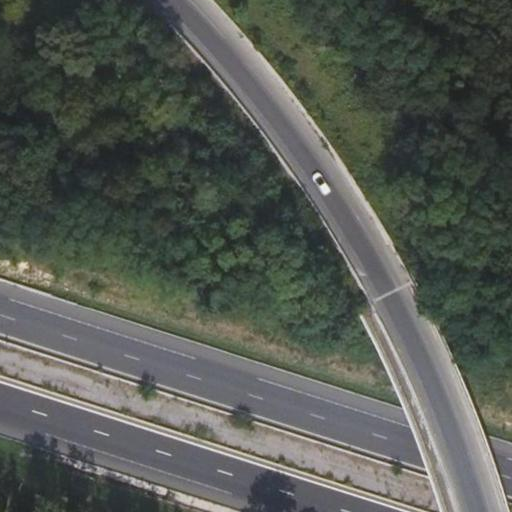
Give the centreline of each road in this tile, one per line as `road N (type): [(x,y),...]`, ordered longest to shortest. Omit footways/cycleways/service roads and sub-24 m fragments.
road 1 (trunk): [(461,511),(379,302),(303,173),(168,0)]
road 2 (motorway): [(511,478),(0,321)]
road 3 (motorway): [(0,400),(373,511)]
